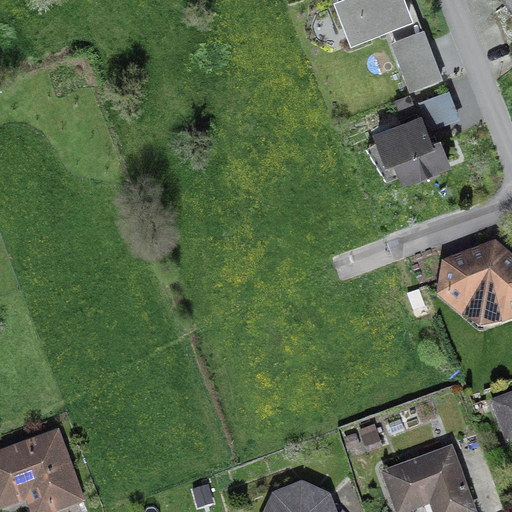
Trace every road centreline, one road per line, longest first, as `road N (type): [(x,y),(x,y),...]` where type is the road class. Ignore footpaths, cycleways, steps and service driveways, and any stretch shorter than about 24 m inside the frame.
road 1 (residential): [(343,271),(511,207)]
road 2 (residential): [(511,163),(449,0)]
